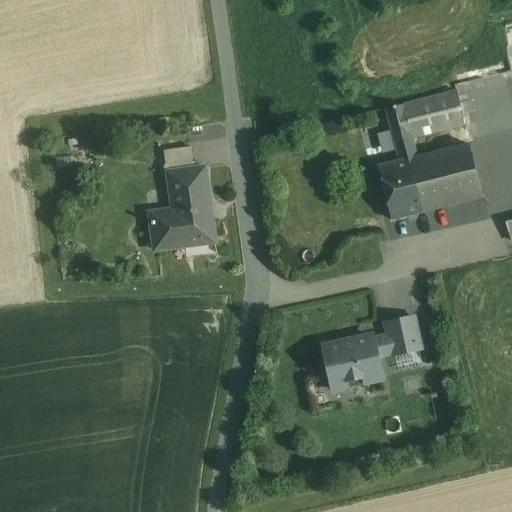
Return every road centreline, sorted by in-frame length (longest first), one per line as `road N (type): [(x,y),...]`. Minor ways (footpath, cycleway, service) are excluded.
road 1 (unclassified): [(258,287),(217,0)]
road 2 (track): [(210,511),(258,287)]
